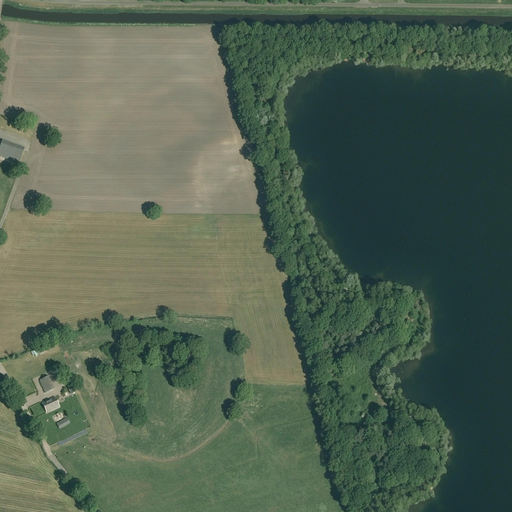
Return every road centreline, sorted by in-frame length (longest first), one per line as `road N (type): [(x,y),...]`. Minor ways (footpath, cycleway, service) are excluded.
road 1 (unclassified): [(38,0),(511,6)]
road 2 (track): [(0,370),(54,460),(97,511)]
